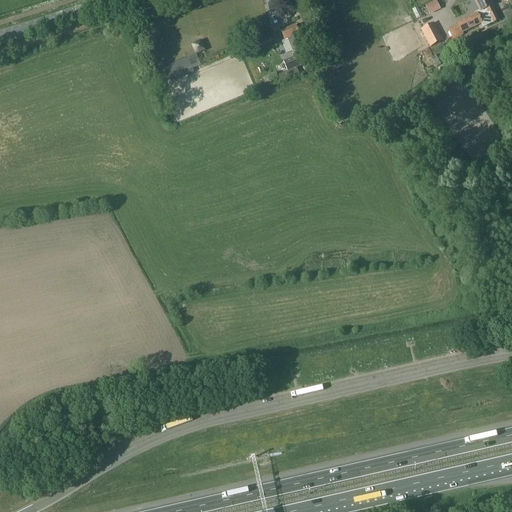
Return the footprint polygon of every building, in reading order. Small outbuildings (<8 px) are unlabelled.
[(432,0),(422,5),(426,14),(438,8),(433,0),(432,0)] [(449,32),(446,34),(449,40),(452,38),(453,40),(463,35),(463,33),(481,25),(483,28),(499,21),(496,13),(492,6),(489,0),(474,0),(480,12),(457,23),(458,26),(448,30),(449,32)] [(420,30),(429,47),(443,40),(434,24),(420,30)] [(303,50),(297,36),(299,35),(296,26),(281,32),(284,41),(288,39),(294,54),(296,53),(297,56),(288,60),(288,61),(284,63),(287,72),(292,70),(308,64),(302,50),(303,50)] [(170,80),(193,71),(187,59),(165,69),(170,80)] [(430,84),(424,90),(428,96),(434,90),(430,84)]
